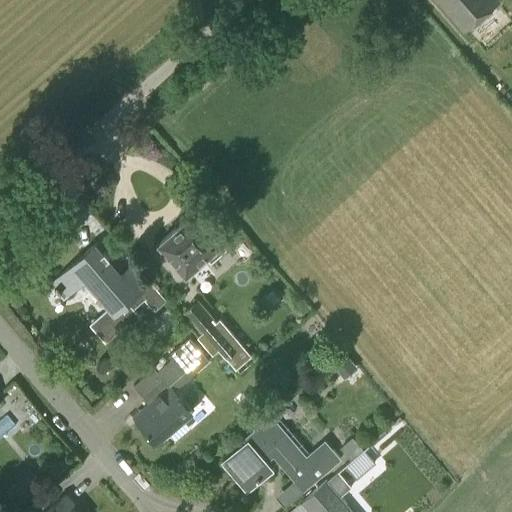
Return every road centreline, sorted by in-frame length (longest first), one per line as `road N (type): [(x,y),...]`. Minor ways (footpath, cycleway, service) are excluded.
road 1 (unclassified): [(0,214),(245,0)]
road 2 (residential): [(150,511),(0,325)]
